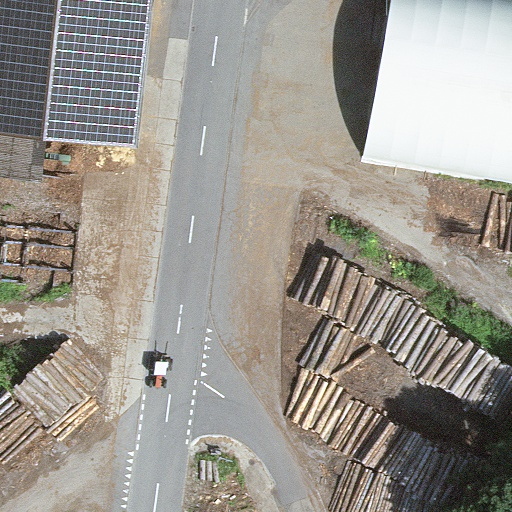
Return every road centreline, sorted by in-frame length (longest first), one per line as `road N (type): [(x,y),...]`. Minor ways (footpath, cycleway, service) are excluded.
road 1 (tertiary): [(222,0),(155,511)]
road 2 (track): [(511,314),(313,166),(206,120)]
road 3 (track): [(176,357),(246,416),(300,511)]
road 4 (track): [(58,511),(163,451)]
